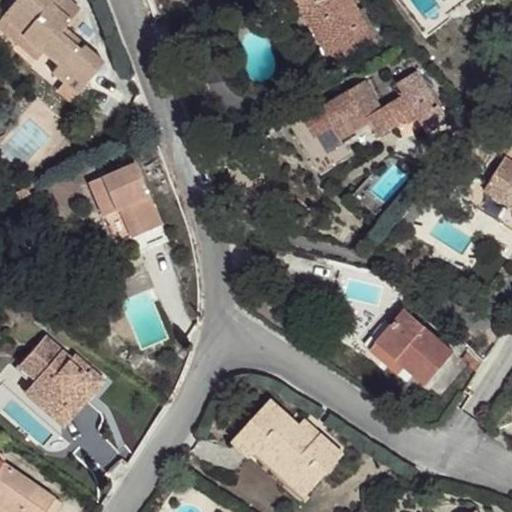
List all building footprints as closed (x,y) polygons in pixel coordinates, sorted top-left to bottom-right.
[(15,0),(1,17),(43,53),(50,45),(64,57),(58,65),(52,73),(63,83),(77,94),(104,62),(84,45),(80,49),(60,33),(64,28),(71,20),(55,6),(60,0),(15,0)] [(67,0),(60,0),(55,6),(71,20),(79,10),(67,0)] [(322,36),(337,63),(376,40),(353,0),(287,0),(297,16),(312,8),(326,33),(322,36)] [(312,8),(297,16),(327,69),(337,63),(322,36),(326,33),(312,8)] [(0,29),(37,61),(43,53),(1,17),(0,18),(0,29)] [(64,28),(60,33),(80,49),(84,45),(64,28)] [(64,57),(50,45),(43,53),(58,65),(64,57)] [(365,81),(312,113),(324,134),(334,128),(338,134),(366,117),(369,123),(378,137),(415,115),(428,135),(449,122),(417,71),(396,84),(404,97),(382,110),(365,81)] [(71,102),(77,94),(63,83),(57,90),(71,102)] [(312,113),(305,117),(317,138),(324,134),(312,113)] [(366,117),(338,134),(341,140),(369,123),(366,117)] [(511,146),(505,158),(476,204),(511,227),(511,146)] [(254,154),(228,164),(239,192),(265,183),(254,154)] [(140,253),(168,241),(135,163),(89,182),(103,216),(119,209),(128,205),(140,234),(133,237),(140,253)] [(20,200),(30,195),(26,188),(16,193),(20,200)] [(140,234),(128,205),(119,209),(132,238),(133,237),(140,234)] [(28,214),(14,229),(28,244),(42,229),(28,214)] [(414,262),(421,268),(427,261),(420,254),(414,262)] [(426,385),(453,353),(405,311),(390,327),(385,322),(371,338),(404,366),(398,374),(408,382),(414,375),(426,385)] [(92,395),(104,381),(74,355),(71,359),(45,336),(19,366),(35,380),(31,384),(61,411),(83,386),(92,395)] [(398,374),(404,366),(371,338),(365,345),(398,374)] [(127,360),(137,367),(145,355),(136,348),(127,360)] [(477,373),(485,360),(471,348),(462,359),(477,373)] [(92,395),(83,386),(61,411),(31,384),(23,393),(63,428),(92,395)] [(323,479),(344,455),(321,434),(315,440),(299,426),(271,400),(233,442),(250,458),(262,446),(299,480),(310,467),(323,479)] [(299,426),(315,440),(321,434),(305,419),(299,426)] [(300,504),(323,479),(310,467),(299,480),(262,446),(250,458),(300,504)] [(55,511),(61,503),(0,460),(0,506),(8,511),(55,511)]
